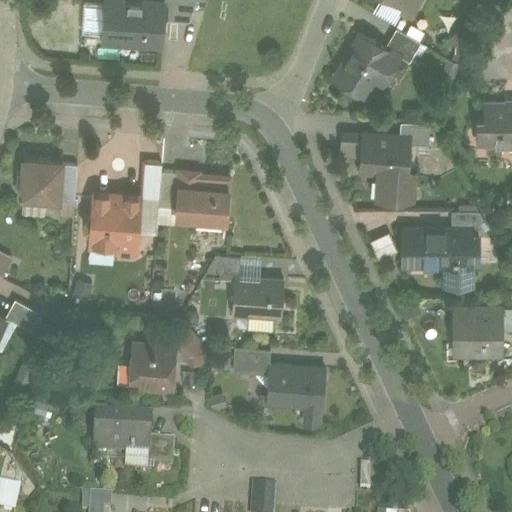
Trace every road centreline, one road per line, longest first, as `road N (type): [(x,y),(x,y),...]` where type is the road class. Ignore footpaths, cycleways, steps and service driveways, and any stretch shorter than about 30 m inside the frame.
road 1 (residential): [(408,422),(285,156),(261,126)]
road 2 (residential): [(261,126),(227,108),(1,91)]
road 3 (residential): [(408,422),(336,456),(223,457)]
road 4 (residential): [(326,0),(290,86),(261,126)]
